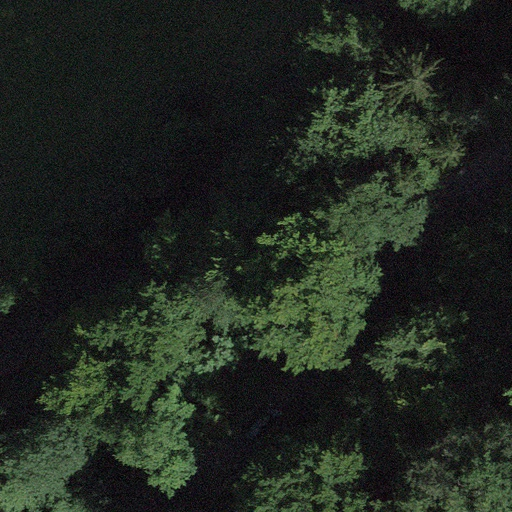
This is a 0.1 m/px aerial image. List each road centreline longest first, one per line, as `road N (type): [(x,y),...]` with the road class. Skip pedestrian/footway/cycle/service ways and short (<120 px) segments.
road 1 (unclassified): [(154,511),(276,421),(430,233),(511,163)]
road 2 (unclassified): [(311,0),(0,366)]
